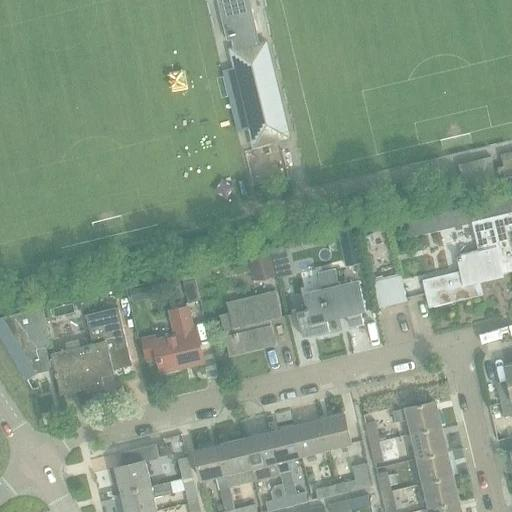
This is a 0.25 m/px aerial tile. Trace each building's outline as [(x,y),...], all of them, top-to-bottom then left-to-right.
[(249,0),(217,0),(227,41),(232,40),(236,53),(256,135),(260,134),(261,142),(279,138),(276,125),(280,124),(264,60),(249,0)] [(511,152),(501,155),(504,166),(498,168),(501,180),(511,177),(511,152)] [(492,157),(459,165),(465,190),(498,182),(492,157)] [(511,212),(498,216),(472,222),(480,254),(462,258),(462,256),(457,257),(461,272),(423,281),(430,308),(483,296),(480,283),(504,277),(503,274),(511,271),(511,251),(507,232),(511,231),(511,212)] [(426,219),(409,223),(413,239),(430,235),(426,219)] [(360,232),(340,236),(348,270),(367,265),(360,232)] [(260,270),(284,260),(274,237),(250,246),(260,270)] [(367,312),(364,300),(360,281),(340,286),(336,269),(318,273),(323,290),(305,294),(309,311),(298,313),(304,339),(330,332),(327,321),(349,316),(351,327),(364,324),(361,313),(367,312)] [(372,282),(378,309),(406,303),(399,275),(372,282)] [(201,301),(196,280),(184,283),(189,304),(201,301)] [(230,356),(277,345),(271,320),(283,317),(277,292),(228,304),(230,314),(220,316),(230,356)] [(9,316),(0,318),(0,336),(26,378),(29,376),(29,373),(51,367),(47,348),(52,347),(43,308),(14,315),(9,316)] [(93,344),(52,354),(62,395),(104,385),(102,376),(115,373),(114,370),(133,366),(119,308),(87,315),(93,344)] [(176,336),(156,341),(156,337),(143,340),(148,361),(160,358),(163,372),(203,363),(196,332),(195,332),(189,308),(170,312),(176,336)] [(511,366),(506,368),(509,381),(496,384),(504,418),(511,416),(511,366)] [(407,409),(413,434),(442,428),(436,402),(407,409)] [(320,421),(327,450),(352,444),(345,415),(320,421)] [(320,421),(295,427),(302,456),(327,450),(320,421)] [(371,444),(381,442),(376,422),(366,424),(371,444)] [(295,427),(270,433),(277,462),(302,456),(295,427)] [(442,428),(413,434),(419,459),(448,453),(442,428)] [(277,462),(270,433),(245,439),(252,468),(256,483),(281,477),(277,462)] [(245,439),(220,445),(227,474),(252,468),(245,439)] [(371,444),(376,464),(385,462),(381,442),(371,444)] [(117,468),(123,494),(152,487),(146,462),(160,459),(156,445),(127,452),(130,465),(117,468)] [(220,445),(195,452),(202,481),(216,477),(219,492),(231,489),(227,474),(220,445)] [(419,459),(424,484),(453,477),(448,453),(419,459)] [(179,460),(183,480),(193,478),(188,458),(179,460)] [(338,495),(371,487),(364,462),(352,465),(356,480),(336,485),(338,495)] [(388,472),(378,474),(383,494),(392,492),(388,472)] [(453,477),(424,484),(430,509),(459,502),(453,477)] [(199,502),(193,478),(183,480),(189,504),(199,502)] [(152,487),(123,494),(127,511),(156,511),(158,511),(154,498),(174,494),(171,482),(152,487)] [(294,484),(283,487),(286,497),(297,495),(294,484)] [(318,500),(338,495),(336,485),(316,490),(318,500)] [(297,495),(286,497),(288,507),(308,502),(306,492),(297,495)] [(395,511),(397,511),(392,492),(383,494),(386,511),(395,511)] [(372,505),(369,496),(349,500),(352,510),(372,505)] [(268,511),(288,507),(286,497),(266,502),(268,511)] [(344,511),(352,510),(349,500),(329,505),(330,511),(344,511)] [(189,504),(191,511),(201,511),(199,502),(189,504)] [(461,511),(459,502),(430,509),(430,511),(461,511)]
